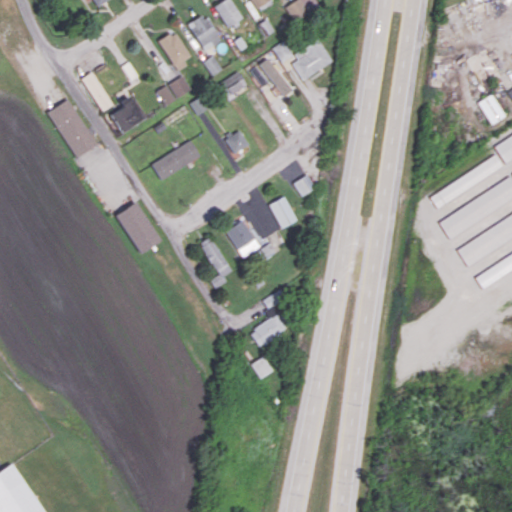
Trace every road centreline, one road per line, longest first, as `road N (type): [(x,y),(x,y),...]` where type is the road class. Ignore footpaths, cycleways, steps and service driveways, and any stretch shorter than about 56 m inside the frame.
road 1 (motorway): [(381,0),(300,511)]
road 2 (motorway): [(340,511),(412,0)]
road 3 (residential): [(26,0),(38,31),(169,226)]
road 4 (residential): [(169,226),(308,135)]
road 5 (residential): [(169,226),(237,327)]
